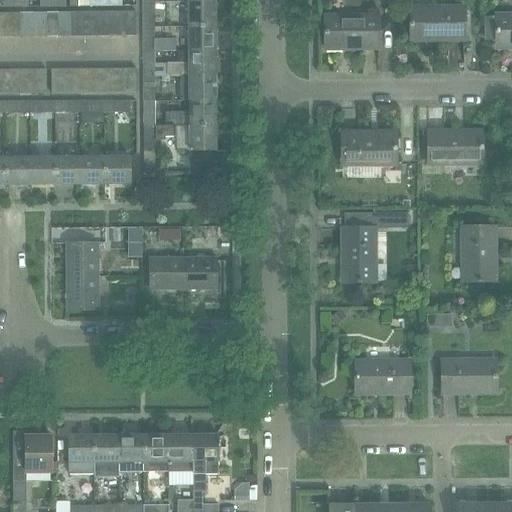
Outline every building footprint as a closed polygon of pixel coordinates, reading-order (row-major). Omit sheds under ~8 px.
[(215,30),(215,6),(189,6),(189,30),(215,30)] [(411,41),(463,41),(465,41),(464,7),(411,8),(411,41)] [(125,36),(125,12),(112,13),(112,37),(125,36)] [(136,12),(125,12),(125,36),(136,36),(136,12)] [(0,37),(10,38),(9,14),(0,13),(0,37)] [(48,37),(48,13),(35,14),(35,37),(48,37)] [(61,37),(61,13),(48,13),(48,37),(61,37)] [(74,37),(73,13),(61,13),(61,37),(74,37)] [(86,37),(86,13),(73,13),(74,37),(86,37)] [(99,37),(99,13),(86,13),(86,37),(99,37)] [(112,37),(112,13),(99,13),(99,37),(112,37)] [(22,38),(22,14),(9,14),(10,38),(22,38)] [(35,37),(35,14),(22,14),(22,38),(35,37)] [(511,48),(511,16),(496,16),(496,18),(486,18),(486,40),(496,40),(496,49),(511,48)] [(325,50),(379,49),(379,17),(325,18),(325,50)] [(153,18),(143,18),(143,31),(153,31),(153,18)] [(215,53),(215,30),(189,30),(189,53),(215,53)] [(154,50),(153,31),(143,31),(143,50),(154,50)] [(154,75),(154,50),(143,50),(143,75),(154,75)] [(215,77),(215,53),(189,53),(189,64),(168,64),(168,77),(181,77),(189,77),(215,77)] [(136,93),(136,69),(122,70),(122,93),(136,93)] [(0,94),(9,95),(9,71),(0,70),(0,94)] [(21,95),(21,70),(9,71),(9,95),(21,95)] [(33,94),(33,70),(21,70),(21,95),(33,94)] [(46,70),(33,70),(33,94),(46,94),(46,70)] [(62,94),(62,70),(51,70),(51,94),(62,94)] [(74,94),(74,70),(62,70),(62,94),(74,94)] [(86,94),(86,70),(74,70),(74,94),(86,94)] [(98,94),(98,70),(86,70),(86,94),(98,94)] [(110,94),(110,70),(98,70),(98,94),(110,94)] [(122,93),(122,70),(110,70),(110,94),(122,93)] [(154,99),(154,75),(143,75),(144,99),(154,99)] [(215,101),(215,77),(189,77),(181,77),(181,102),(189,102),(215,101)] [(155,126),(154,99),(144,99),(144,126),(155,126)] [(130,113),(130,101),(102,102),(102,113),(130,113)] [(216,126),(215,101),(189,102),(189,113),(166,113),(166,126),(216,126)] [(29,114),(29,102),(3,102),(3,114),(28,114),(29,114)] [(56,114),(56,102),(29,102),(29,114),(28,114),(28,122),(40,122),(40,114),(56,114)] [(78,114),(78,102),(56,102),(56,114),(78,114)] [(102,113),(102,102),(78,102),(78,114),(102,113)] [(155,126),(144,126),(144,151),(155,151),(155,141),(156,141),(156,137),(156,126),(155,126)] [(166,126),(156,126),(156,137),(177,137),(177,151),(190,151),(190,152),(215,151),(216,151),(216,126),(166,126)] [(396,133),(343,134),(342,134),(342,166),(396,165),(396,133)] [(482,133),(429,133),(428,133),(428,165),(482,165),(482,133)] [(102,184),(102,158),(78,159),(79,185),(102,184)] [(131,158),(111,158),(102,158),(102,184),(131,184),(131,158)] [(30,185),(29,159),(4,159),(4,185),(30,185)] [(56,185),(56,159),(29,159),(30,185),(56,185)] [(79,185),(78,159),(56,159),(56,185),(79,185)] [(462,229),(462,282),(495,282),(494,228),(462,229)] [(345,230),(342,230),(342,231),(342,246),(342,247),(343,284),(363,284),(375,283),(375,259),(375,233),(375,230),(374,230),(345,230)] [(66,244),(67,278),(99,278),(99,244),(66,244)] [(183,290),(183,259),(150,259),(150,291),(183,290)] [(217,259),(183,259),(183,290),(217,290),(217,259)] [(99,278),(67,278),(67,311),(98,311),(99,278)] [(442,394),(459,394),(496,394),(496,360),(442,360),(442,394)] [(409,362),(355,363),(356,395),(409,394),(409,362)] [(169,473),(168,436),(143,437),(143,463),(143,473),(169,473)] [(193,473),(192,436),(168,436),(169,473),(193,473)] [(218,436),(192,436),(193,473),(193,501),(192,511),(218,511),(218,505),(202,505),(202,493),(205,493),(205,475),(218,475),(218,448),(220,448),(220,445),(218,445),(218,436)] [(13,450),(13,477),(26,477),(26,473),(51,473),(51,437),(25,437),(25,450),(13,450)] [(95,463),(95,437),(68,437),(69,475),(95,475),(95,463)] [(120,463),(119,437),(95,437),(95,463),(120,463)] [(143,463),(143,437),(119,437),(120,463),(143,463)] [(13,503),(26,503),(26,477),(13,477),(13,503)] [(192,511),(193,501),(178,501),(177,511),(192,511)]
